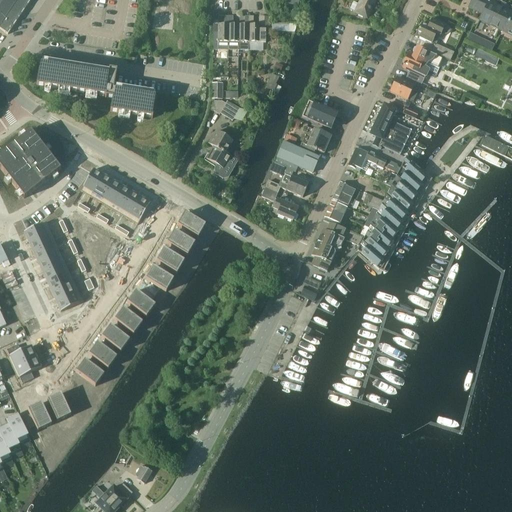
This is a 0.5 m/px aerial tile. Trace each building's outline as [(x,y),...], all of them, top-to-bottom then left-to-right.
[(0,0),(0,30),(7,35),(31,0),(0,0)] [(354,2),(350,10),(366,18),(375,0),(360,0),(359,5),(354,2)] [(472,0),(469,7),(484,14),(481,20),(507,33),(506,35),(511,37),(511,13),(494,5),(496,3),(490,0),(472,0)] [(213,25),(212,50),(229,51),(229,17),(224,17),(224,25),(218,25),(218,13),(213,13),(213,25)] [(233,17),(229,17),(229,51),(239,51),(239,26),(233,26),(233,17)] [(249,51),(249,43),(249,17),(245,17),(245,26),(239,26),(239,51),(249,51)] [(253,25),(253,17),(249,17),(249,43),(259,43),(265,43),(265,30),(270,30),(270,17),(265,17),(259,17),(259,25),(253,25)] [(447,34),(448,34),(450,32),(450,30),(449,28),(448,27),(432,19),(429,27),(422,24),(421,27),(420,27),(417,32),(422,34),(420,38),(426,41),(422,48),(450,61),(454,53),(436,45),(441,33),(445,34),(447,34)] [(470,34),(467,40),(491,52),(495,45),(486,41),(484,46),(476,42),(478,37),(470,34)] [(403,62),(404,63),(403,65),(404,65),(403,68),(410,71),(406,78),(407,79),(421,87),(430,70),(428,70),(431,64),(438,68),(442,59),(417,47),(413,54),(409,52),(406,59),(404,60),(403,62)] [(478,50),(475,56),(486,61),(485,62),(487,63),(490,56),(478,50)] [(280,71),(283,66),(276,63),(274,69),(280,71)] [(40,64),(36,86),(105,97),(105,98),(106,98),(106,97),(112,98),(110,112),(152,119),(156,97),(114,90),(117,71),(116,71),(115,73),(110,72),(110,70),(109,70),(108,75),(40,64)] [(263,92),(271,96),(276,85),(276,84),(279,78),(272,74),(263,92)] [(407,99),(414,102),(420,88),(415,85),(414,86),(397,78),(393,86),(391,88),(391,90),(390,92),(407,100),(407,99)] [(212,84),(212,92),(222,92),(222,84),(212,84)] [(227,101),(225,104),(219,114),(232,121),(233,120),(242,121),(248,110),(239,109),(227,101)] [(219,115),(219,114),(225,104),(221,102),(214,102),(214,112),(219,115)] [(308,102),(301,117),(306,120),(306,121),(331,131),(338,114),(313,103),(313,104),(308,102)] [(381,150),(382,147),(394,123),(398,125),(400,120),(394,116),(396,111),(383,105),(370,135),(376,137),(372,146),(381,150)] [(416,120),(419,113),(405,107),(402,114),(416,120)] [(412,131),(398,125),(394,123),(382,147),(401,156),(412,131)] [(314,131),(308,146),(302,143),(299,149),(312,155),(315,150),(324,153),(331,138),(314,131)] [(31,132),(0,156),(0,168),(24,199),(61,170),(31,132)] [(209,144),(213,147),(214,146),(225,153),(232,141),(216,132),(209,144)] [(287,135),(285,139),(284,142),(293,146),(295,143),(297,139),(287,135)] [(511,149),(484,137),(481,144),(511,158),(511,149)] [(276,158),(274,163),(295,172),(297,167),(307,171),(312,174),(319,158),(313,156),(312,155),(299,149),(283,143),(276,158)] [(230,156),(225,153),(214,146),(213,147),(214,147),(207,159),(218,166),(216,169),(217,173),(223,177),(227,176),(231,170),(230,166),(226,164),(230,156)] [(383,168),(389,170),(392,163),(387,160),(368,151),(367,154),(356,148),(348,165),(360,171),(365,160),(383,168)] [(360,246),(357,251),(378,270),(380,271),(418,199),(420,200),(428,184),(426,183),(429,178),(407,158),(406,158),(364,238),(360,246)] [(281,176),(284,168),(274,164),(270,171),(281,176)] [(93,170),(81,192),(90,198),(103,176),(93,170)] [(385,185),(390,187),(393,182),(396,177),(391,174),(385,185)] [(103,176),(90,198),(100,203),(113,182),(103,176)] [(278,185),(268,181),(265,188),(278,193),(280,188),(303,198),(308,185),(291,177),(290,179),(284,177),(282,182),(280,182),(278,185)] [(113,182),(100,203),(109,209),(122,187),(113,182)] [(340,183),(336,191),(351,197),(351,198),(356,200),(359,193),(354,191),(355,190),(340,183)] [(122,187),(109,209),(118,214),(131,193),(122,187)] [(275,200),(278,193),(265,188),(262,197),(276,203),(274,207),(280,210),(277,215),(293,222),(298,209),(282,202),(282,203),(275,200)] [(350,199),(351,198),(351,197),(336,191),(333,199),(348,206),(347,206),(352,208),(355,201),(350,199)] [(131,193),(118,214),(125,218),(128,220),(140,198),(131,193)] [(382,202),(367,194),(363,203),(373,208),(378,211),(382,202)] [(140,198),(128,220),(137,226),(146,211),(150,204),(140,198)] [(347,218),(351,210),(332,202),(328,210),(347,218)] [(373,220),(378,211),(373,208),(368,218),(373,220)] [(323,221),(332,225),(332,224),(343,229),(347,218),(328,210),(325,217),(324,220),(323,221)] [(185,214),(177,226),(183,229),(179,235),(190,241),(193,235),(198,238),(205,226),(185,214)] [(364,226),(369,228),(373,220),(368,218),(364,226)] [(47,223),(24,233),(29,243),(52,233),(47,223)] [(344,240),(360,246),(364,238),(344,230),(344,229),(343,229),(332,224),(332,225),(328,232),(323,230),(317,243),(335,250),(341,248),(344,240)] [(364,238),(369,228),(364,226),(359,236),(364,238)] [(174,232),(167,244),(172,247),(169,253),(179,259),(183,253),(187,256),(195,244),(190,241),(179,235),(174,232)] [(52,233),(29,243),(33,253),(56,243),(52,233)] [(56,243),(33,253),(38,263),(61,253),(61,252),(56,243)] [(335,254),(336,254),(335,250),(317,243),(312,256),(317,258),(314,266),(328,272),(331,263),(329,262),(331,258),(333,259),(335,254)] [(163,250),(156,262),(161,265),(158,271),(169,277),(172,271),(177,274),(184,262),(179,259),(169,253),(163,250)] [(61,253),(38,263),(42,273),(65,262),(61,253)] [(65,262),(42,273),(47,283),(70,272),(65,262)] [(150,283),(145,289),(155,295),(160,289),(166,292),(173,280),(169,277),(158,271),(153,268),(145,280),(150,283)] [(70,272),(47,283),(51,292),(74,282),(70,272)] [(74,282),(51,292),(56,302),(79,292),(74,282)] [(307,285),(302,295),(314,302),(319,292),(307,285)] [(136,291),(127,303),(132,307),(141,314),(146,318),(155,306),(150,302),(155,295),(145,289),(141,295),(136,291)] [(79,292),(56,302),(61,313),(83,302),(79,292)] [(123,309),(114,321),(119,324),(129,332),(133,335),(142,323),(138,319),(141,314),(132,307),(128,312),(123,309)] [(110,326),(101,338),(106,342),(116,349),(121,352),(130,340),(125,337),(129,332),(119,324),(115,330),(110,326)] [(98,343),(89,356),(94,359),(103,366),(108,370),(117,358),(112,354),(116,349),(106,342),(102,347),(98,343)] [(18,345),(7,351),(10,357),(8,358),(13,369),(36,358),(31,347),(21,351),(18,345)] [(36,358),(13,369),(18,379),(20,378),(23,384),(34,379),(31,373),(41,368),(36,358)] [(85,361),(76,373),(95,387),(104,375),(99,371),(103,366),(94,359),(90,364),(85,361)] [(50,406),(44,409),(49,419),(55,417),(57,422),(71,416),(61,394),(47,400),(50,406)] [(30,415),(24,418),(29,429),(35,426),(38,432),(51,425),(49,419),(44,409),(41,404),(28,410),(30,415)] [(18,415),(6,420),(8,424),(19,445),(29,440),(30,442),(31,442),(18,415)] [(21,449),(19,445),(8,424),(0,428),(0,434),(10,455),(21,449)] [(0,434),(0,462),(1,464),(12,459),(10,455),(0,434)] [(144,485),(152,471),(145,467),(144,468),(141,466),(135,476),(138,478),(137,480),(144,485)] [(114,487),(106,494),(120,507),(121,505),(123,507),(129,501),(125,497),(131,492),(123,484),(118,490),(114,487)] [(99,507),(95,511),(117,511),(116,511),(120,507),(106,494),(105,493),(95,503),(99,507)]
